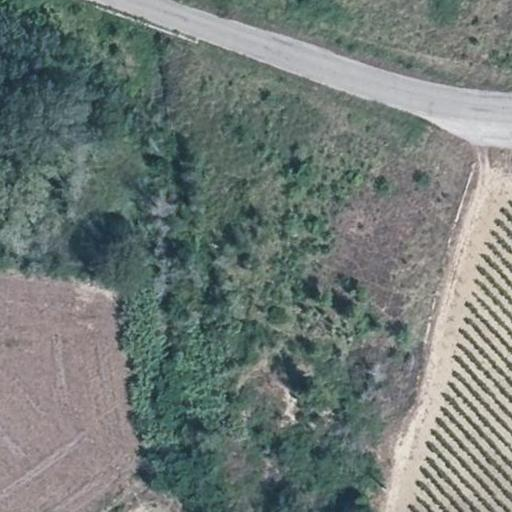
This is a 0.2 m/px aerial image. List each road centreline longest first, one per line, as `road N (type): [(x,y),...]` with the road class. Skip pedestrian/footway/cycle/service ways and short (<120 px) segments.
road 1 (track): [(385,511),(485,158),(481,110)]
road 2 (tertiary): [(122,0),(393,91),(511,111)]
